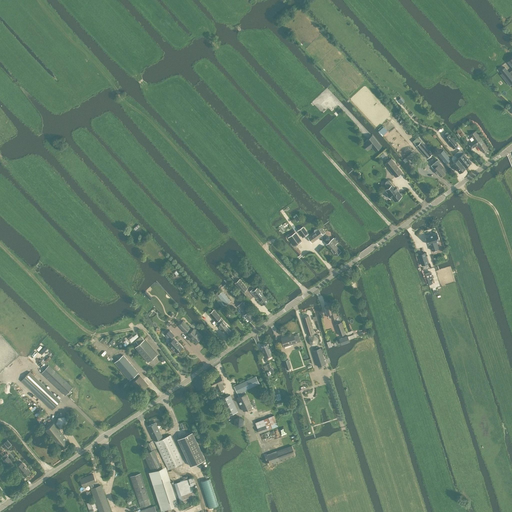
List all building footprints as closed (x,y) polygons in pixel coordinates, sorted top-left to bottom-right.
[(511,76),(505,67),(500,71),(502,73),(501,74),(510,85),(511,84),(511,85),(511,76)] [(320,105),(325,110),(334,101),(329,96),(320,105)] [(461,137),(464,135),(459,128),(456,130),(461,137)] [(472,148),(478,145),(483,152),(488,149),(476,130),(471,134),(474,140),(471,141),(471,140),(466,143),(471,151),(473,150),(472,148)] [(458,145),(449,134),(445,138),(453,148),(458,145)] [(381,146),(372,135),(366,140),(365,142),(370,148),(372,147),(375,151),(381,146)] [(432,154),(421,141),(417,138),(413,141),(416,145),(416,146),(427,158),(432,154)] [(454,154),(458,159),(465,167),(467,165),(468,166),(471,164),(470,163),(471,162),(460,149),(454,154)] [(446,164),(451,160),(443,150),(439,154),(446,164)] [(412,151),(407,156),(414,163),(419,158),(412,151)] [(385,163),(395,177),(402,172),(391,158),(385,163)] [(438,159),(431,165),(433,169),(440,176),(447,171),(438,161),(438,159)] [(465,168),(465,167),(458,159),(453,164),(460,172),(461,173),(464,170),(463,170),(465,168)] [(397,190),(397,189),(398,189),(398,188),(397,188),(397,187),(396,187),(395,188),(392,184),(390,181),(389,180),(388,180),(387,180),(386,181),(385,181),(385,182),(385,183),(385,184),(386,185),(388,188),(385,190),(388,193),(387,194),(391,198),(392,198),(395,201),(402,196),(398,191),(397,190)] [(303,237),(308,233),(303,227),(298,230),(303,237)] [(335,244),(338,242),(339,241),(335,236),(330,241),(329,239),(328,236),(325,235),(324,233),(325,232),(322,227),(308,237),(312,242),(321,235),(323,237),(322,237),(323,240),(326,241),(328,243),(326,244),(336,255),(340,251),(335,244)] [(295,246),(301,241),(295,232),(288,237),(295,246)] [(437,234),(425,237),(428,244),(429,244),(431,251),(438,248),(436,242),(439,241),(437,234)] [(425,253),(418,255),(421,265),(428,263),(425,253)] [(425,273),(427,279),(428,279),(429,282),(430,282),(429,279),(431,278),(431,279),(433,278),(431,271),(425,273)] [(248,288),(240,279),(235,283),(243,292),(248,288)] [(257,288),(254,290),(253,289),(250,291),(256,298),(257,297),(263,305),(268,301),(257,288)] [(231,300),(223,292),(223,291),(220,293),(218,291),(213,295),(219,302),(222,300),(226,304),(231,300)] [(245,314),(244,314),(250,321),(255,316),(249,310),(250,309),(242,301),(237,306),(245,314)] [(327,314),(328,314),(329,318),(337,316),(335,308),(332,309),(331,304),(324,306),(327,314)] [(214,309),(211,312),(209,313),(211,316),(216,322),(217,321),(219,323),(217,325),(221,329),(221,328),(226,334),(231,331),(226,325),(226,324),(214,309)] [(309,315),(302,317),(307,335),(314,333),(309,315)] [(183,320),(178,325),(185,332),(187,330),(189,332),(188,333),(196,342),(198,340),(199,340),(201,339),(201,338),(201,337),(196,332),(196,330),(195,329),(194,329),(194,328),(191,330),(189,328),(190,328),(183,320)] [(346,333),(341,322),(336,324),(340,335),(346,333)] [(170,330),(165,334),(170,339),(170,338),(172,340),(169,343),(169,344),(169,345),(171,347),(172,347),(176,352),(177,351),(178,351),(180,350),(180,349),(182,347),(174,338),(173,336),(174,335),(170,330)] [(284,346),(296,342),(301,341),(298,334),(294,336),(293,334),(281,338),(284,346)] [(314,334),(309,335),(309,341),(311,346),(317,344),(318,338),(314,334)] [(135,341),(133,342),(134,344),(135,344),(136,346),(135,347),(138,350),(148,362),(156,356),(158,354),(145,339),(144,339),(141,335),(138,338),(135,341)] [(347,335),(339,339),(339,340),(341,344),(349,341),(349,340),(347,335)] [(266,357),(272,355),(268,344),(261,347),(266,357)] [(130,380),(138,373),(123,355),(114,362),(130,380)] [(73,388),(50,366),(49,365),(41,373),(66,395),(73,388)] [(21,381),(47,405),(52,410),(61,401),(30,372),(21,381)] [(215,385),(218,391),(224,387),(222,382),(224,381),(221,375),(210,379),(213,386),(215,385)] [(140,376),(135,380),(133,378),(131,380),(133,382),(132,382),(140,392),(147,385),(143,380),(143,379),(140,376)] [(234,386),(239,396),(237,397),(243,411),(252,407),(246,393),(245,391),(260,384),(256,376),(234,386)] [(220,399),(228,416),(238,411),(230,395),(220,399)] [(25,418),(33,412),(19,396),(13,401),(19,410),(25,418)] [(39,421),(48,414),(45,410),(36,417),(39,421)] [(56,423),(60,428),(66,427),(67,425),(70,423),(68,421),(64,416),(58,417),(56,423)] [(234,424),(238,427),(243,425),(244,419),(239,416),(234,418),(234,424)] [(54,422),(51,425),(48,420),(44,423),(47,426),(46,427),(47,428),(45,429),(58,445),(54,448),(57,452),(58,451),(59,452),(60,451),(60,450),(61,449),(70,442),(54,422)] [(260,420),(255,422),(259,433),(267,430),(265,425),(262,426),(260,420)] [(163,438),(162,437),(156,422),(147,426),(154,440),(155,441),(168,469),(183,462),(170,434),(163,438)] [(192,432),(178,439),(191,466),(205,459),(192,432)] [(145,453),(143,454),(151,471),(159,469),(162,467),(158,459),(151,442),(147,444),(150,451),(145,453)] [(266,461),(269,460),(270,465),(295,456),(292,445),(264,455),(266,461)] [(14,464),(7,456),(8,456),(6,453),(1,457),(3,459),(10,467),(14,464)] [(30,471),(22,462),(16,467),(20,471),(25,476),(30,471)] [(130,476),(139,501),(141,507),(151,504),(149,498),(141,473),(130,476)] [(91,488),(95,500),(98,509),(99,511),(111,511),(101,485),(95,487),(93,483),(96,482),(93,474),(80,479),(83,487),(90,484),(91,486),(92,488),(91,488)] [(188,478),(171,484),(177,501),(178,501),(180,504),(198,498),(194,484),(191,485),(188,478)] [(171,481),(154,487),(162,510),(163,510),(178,505),(177,501),(171,484),(171,481)] [(89,511),(90,511),(98,509),(95,500),(87,503),(89,511)]
